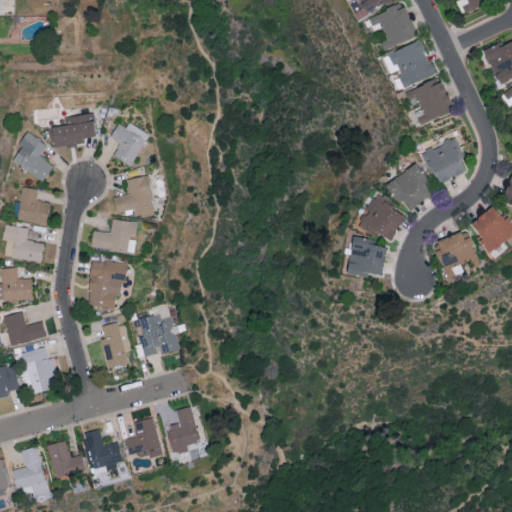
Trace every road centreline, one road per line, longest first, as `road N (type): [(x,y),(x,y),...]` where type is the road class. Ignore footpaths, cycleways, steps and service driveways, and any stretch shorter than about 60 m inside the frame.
road 1 (residential): [(92,409),(66,284),(82,187)]
road 2 (residential): [(0,433),(182,385)]
road 3 (residential): [(489,159),(487,132),(426,0)]
road 4 (residential): [(416,280),(422,234),(477,195),(489,159)]
